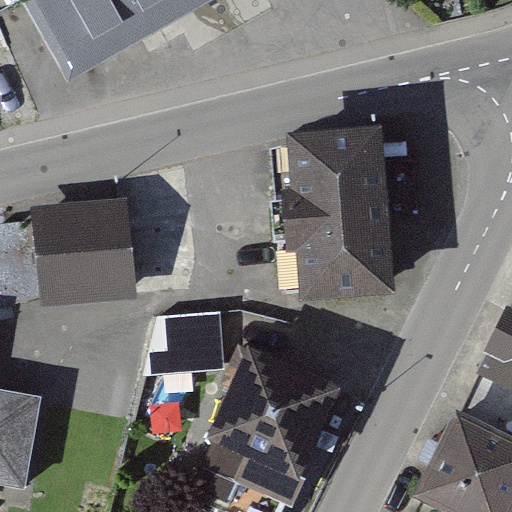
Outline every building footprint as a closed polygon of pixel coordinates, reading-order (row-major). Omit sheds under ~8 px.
[(0,0),(0,25),(32,83),(63,66),(72,82),(216,0),(0,0)] [(397,136),(298,144),(311,309),(411,300),(397,136)] [(137,207),(43,214),(50,307),(145,299),(137,207)] [(156,314),(159,373),(230,370),(227,311),(156,314)] [(511,325),(488,373),(511,385),(511,325)] [(313,511),(363,403),(260,357),(211,467),(312,511),(313,511)] [(0,396),(0,501),(31,507),(50,405),(0,396)] [(511,511),(511,444),(470,424),(430,505),(444,511),(511,511)]
